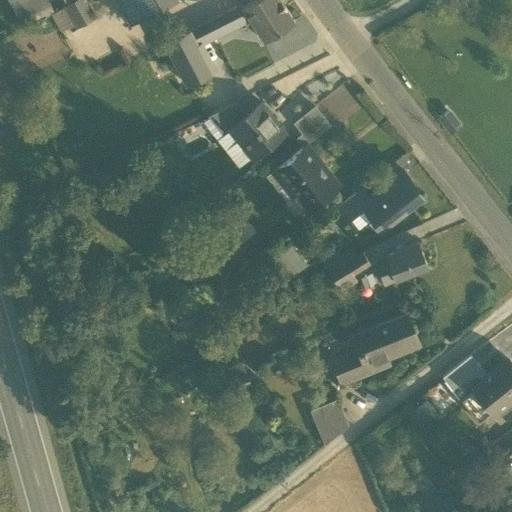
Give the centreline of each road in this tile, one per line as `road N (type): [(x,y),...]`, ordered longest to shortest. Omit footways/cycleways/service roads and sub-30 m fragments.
road 1 (track): [(511,305),(250,511)]
road 2 (tertiary): [(511,251),(317,0)]
road 3 (primary): [(0,352),(45,511)]
